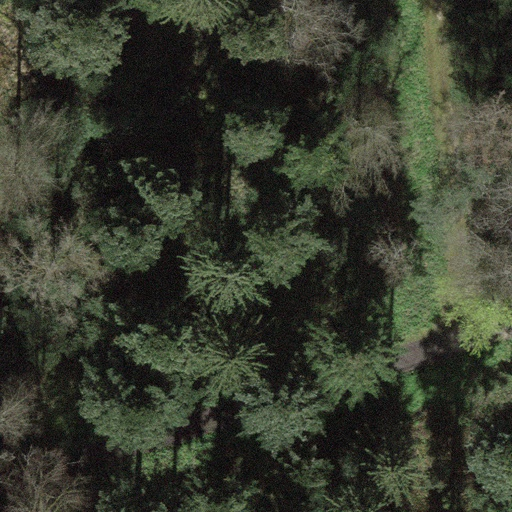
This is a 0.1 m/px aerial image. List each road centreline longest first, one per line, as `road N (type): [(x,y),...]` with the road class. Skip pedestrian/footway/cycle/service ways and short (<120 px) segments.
road 1 (track): [(511,318),(0,469)]
road 2 (track): [(422,0),(463,332)]
